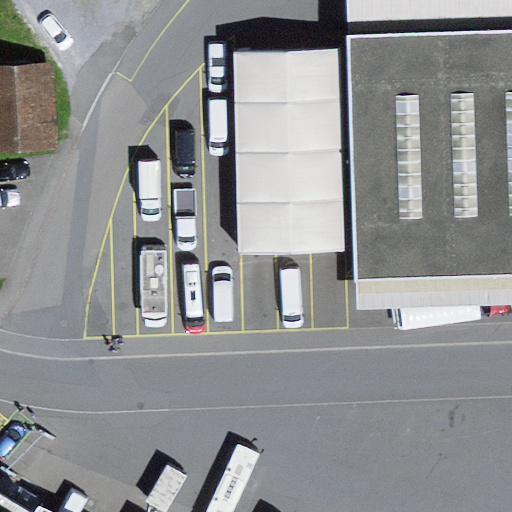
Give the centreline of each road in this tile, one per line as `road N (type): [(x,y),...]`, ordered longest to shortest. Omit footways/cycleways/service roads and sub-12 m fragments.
road 1 (residential): [(511,373),(103,387),(0,373)]
road 2 (unknown): [(0,330),(70,241),(136,100),(209,0)]
